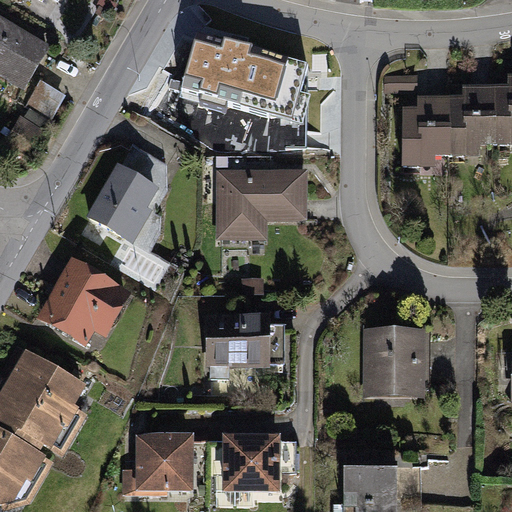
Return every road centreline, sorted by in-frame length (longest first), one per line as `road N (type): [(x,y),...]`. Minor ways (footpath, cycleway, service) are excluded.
road 1 (residential): [(360,33),(355,209),(367,244),(413,285),(511,294)]
road 2 (residential): [(168,0),(33,226)]
road 3 (residential): [(360,33),(511,28)]
road 4 (residential): [(234,0),(360,33)]
